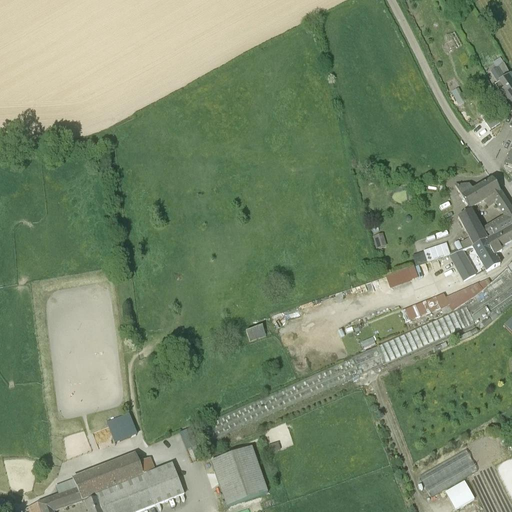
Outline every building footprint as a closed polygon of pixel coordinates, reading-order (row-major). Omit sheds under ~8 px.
[(496,70),(503,65),(499,59),(492,64),(496,70)] [(494,87),(511,113),(511,81),(503,65),(496,70),(503,81),(496,85),(494,87)] [(503,81),(496,70),(489,74),(496,85),(503,81)] [(488,228),(494,238),(511,228),(511,212),(492,181),(471,193),(461,199),(468,211),(491,199),(504,219),(488,228)] [(461,199),(471,193),(468,187),(455,188),(461,199)] [(470,213),(457,219),(472,249),(484,243),(486,241),(470,213)] [(486,241),(484,243),(472,249),(486,274),(499,266),(496,261),(499,259),(497,255),(501,253),(499,250),(511,242),(511,228),(494,238),(486,241)] [(382,235),(372,238),(376,251),(386,249),(382,235)] [(423,253),(427,264),(449,256),(446,245),(423,253)] [(475,277),(461,253),(449,258),(463,283),(475,277)] [(388,290),(417,280),(413,268),(384,277),(388,290)] [(511,304),(511,279),(506,270),(490,285),(482,292),(475,299),(464,305),(466,309),(471,321),(484,312),(490,320),(511,304)] [(490,285),(487,280),(477,284),(482,292),(490,285)] [(482,292),(477,284),(445,298),(443,295),(401,311),(406,326),(440,310),(442,316),(446,314),(447,315),(452,313),(464,305),(475,299),(482,292)] [(466,309),(378,348),(385,365),(474,326),(471,321),(466,309)] [(262,330),(245,336),(249,347),(266,340),(262,330)] [(361,342),(363,348),(374,345),(372,339),(361,342)] [(385,365),(378,348),(351,360),(359,377),(385,365)] [(359,377),(351,360),(203,426),(210,443),(359,377)] [(107,425),(114,444),(136,436),(129,417),(107,425)] [(209,461),(224,508),(266,495),(251,448),(209,461)] [(465,452),(419,479),(430,498),(477,471),(465,452)] [(84,501),(95,497),(143,478),(138,465),(135,456),(72,481),(73,482),(76,491),(80,502),(81,502),(84,501)] [(150,461),(138,465),(143,478),(155,473),(150,461)] [(143,478),(95,497),(100,511),(142,511),(184,496),(172,466),(155,473),(143,478)] [(55,488),(58,497),(76,491),(73,482),(55,488)] [(464,484),(445,494),(454,511),(474,501),(464,484)] [(80,502),(76,491),(58,497),(29,509),(29,511),(57,511),(82,503),(81,502),(80,502)] [(84,505),(87,511),(100,511),(95,497),(84,501),(86,505),(84,505)] [(0,509),(12,510),(12,501),(0,500),(0,509)]
